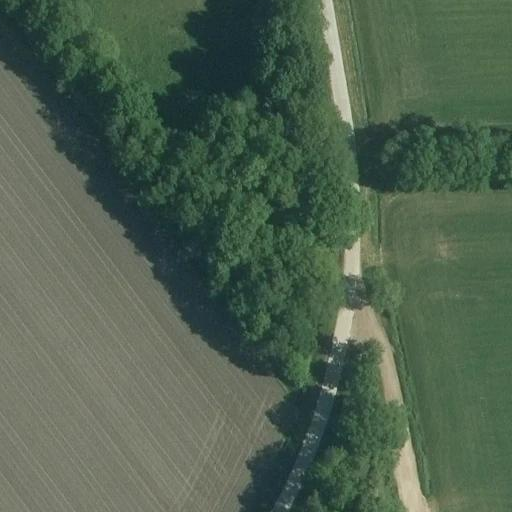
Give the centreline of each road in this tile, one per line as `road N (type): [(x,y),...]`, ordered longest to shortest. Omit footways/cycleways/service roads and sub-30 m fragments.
road 1 (unclassified): [(276,511),(312,438),(347,303),(347,153),(322,0)]
road 2 (track): [(347,303),(380,346),(415,511)]
